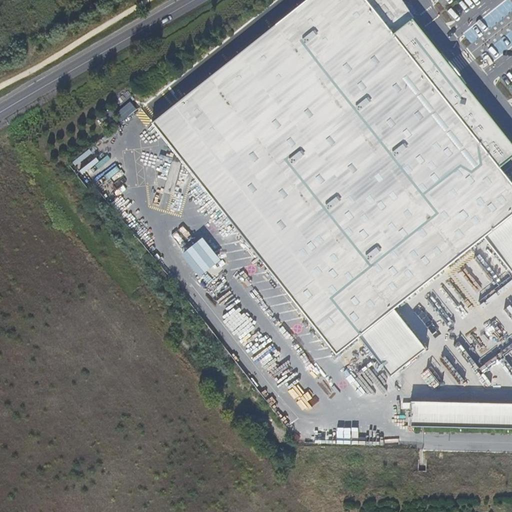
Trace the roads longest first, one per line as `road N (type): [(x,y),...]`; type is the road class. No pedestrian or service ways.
road 1 (unknown): [(295,0),(143,122),(135,172),(175,256),(284,393),(303,405),(392,418),(424,439)]
road 2 (tertiary): [(191,0),(0,111)]
